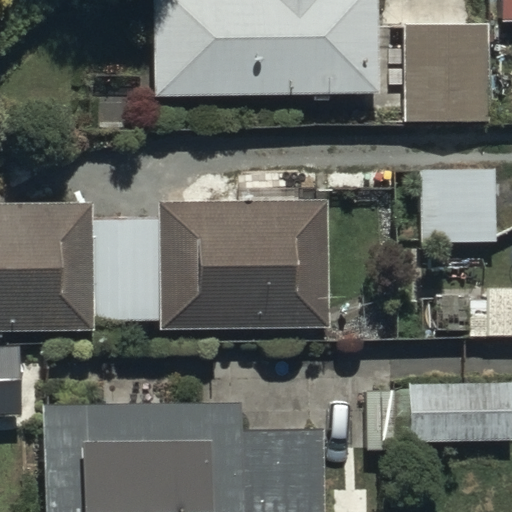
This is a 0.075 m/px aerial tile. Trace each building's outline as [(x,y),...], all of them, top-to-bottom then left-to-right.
[(145,0),(147,99),(377,97),(376,0),(145,0)] [(511,0),(496,0),(496,26),(511,25),(511,0)] [(484,28),(401,28),(402,123),(484,122),(484,28)] [(493,170),(417,169),(417,245),(493,245),(493,170)] [(91,324),(91,225),(90,205),(0,206),(0,332),(85,332),(85,324),(91,324)] [(91,225),(91,324),(154,324),(154,331),(324,329),(323,205),(154,207),(154,224),(91,225)] [(484,315),(466,315),(466,338),(511,338),(511,291),(484,292),(484,315)] [(0,419),(17,418),(14,346),(0,346),(0,419)] [(391,389),(391,437),(405,437),(405,442),(508,444),(509,385),(405,383),(404,389),(391,389)] [(237,403),(36,407),(37,511),(317,511),(316,432),(238,433),(237,403)]
